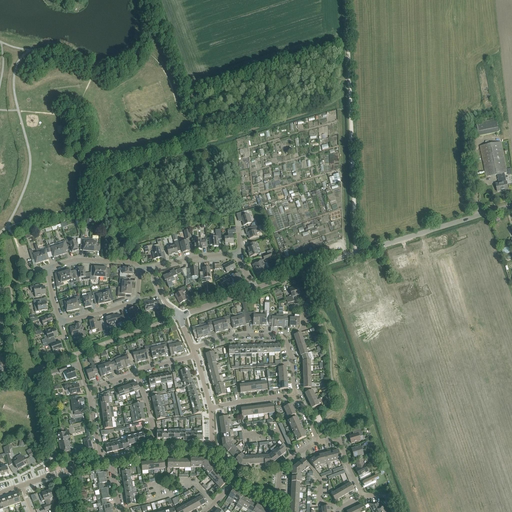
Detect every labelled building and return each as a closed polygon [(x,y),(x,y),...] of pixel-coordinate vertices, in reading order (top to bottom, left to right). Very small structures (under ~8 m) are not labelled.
[(496,119),(476,123),(479,136),(499,132),(496,119)] [(486,177),(497,175),(499,183),(496,184),(497,192),(508,190),(507,182),(506,182),(504,173),(507,173),(501,142),(480,146),(486,177)] [(236,214),(238,220),(241,219),(243,225),(251,223),(249,214),(245,216),(244,212),(236,214)] [(257,225),(253,227),(245,229),(246,233),(247,233),(249,239),(254,238),(257,237),(256,233),(260,232),(257,225)] [(221,237),(221,232),(220,229),(215,230),(216,237),(213,237),(213,238),(209,238),(209,241),(210,246),(212,245),(212,246),(213,247),(214,247),(218,247),(217,238),(221,237)] [(229,244),(229,245),(234,244),(233,233),(236,233),(235,229),(229,230),(229,233),(228,234),(228,237),(224,237),(225,244),(229,244)] [(85,253),(89,253),(90,239),(82,238),(81,238),(80,244),(81,244),(80,249),(83,249),(83,251),(85,251),(85,253)] [(72,252),(79,250),(76,241),(71,242),(70,239),(66,241),(66,243),(68,247),(70,247),(72,252)] [(90,239),(89,253),(93,253),(94,252),(96,252),(96,251),(100,251),(100,244),(97,244),(97,242),(97,239),(90,239)] [(161,239),(157,240),(158,245),(153,246),(152,245),(144,247),(145,252),(145,251),(152,250),(154,259),(159,258),(162,257),(160,247),(163,247),(161,239)] [(194,240),(195,250),(202,249),(202,247),(204,247),(207,247),(207,239),(201,240),(201,239),(194,240)] [(65,241),(56,243),(60,256),(66,254),(66,251),(68,250),(65,241)] [(178,241),(174,242),(175,245),(167,247),(168,252),(167,252),(168,255),(169,255),(169,256),(177,254),(177,252),(180,251),(179,246),(178,241)] [(181,248),(182,252),(190,251),(189,246),(188,241),(180,243),(181,248)] [(248,252),(250,257),(258,254),(256,247),(258,247),(256,242),(248,245),(249,248),(248,248),(249,252),(248,252)] [(56,243),(47,246),(49,252),(52,252),(54,258),(60,256),(56,243)] [(40,249),(39,250),(42,262),(49,260),(47,253),(49,252),(47,246),(45,247),(46,251),(41,252),(40,249)] [(42,262),(39,250),(37,250),(38,253),(33,255),(32,252),(32,250),(29,250),(32,261),(35,260),(36,263),(38,263),(42,262)] [(263,256),(264,259),(272,257),(271,256),(274,255),(272,250),(266,252),(267,254),(263,256)] [(253,265),(257,274),(261,272),(263,276),(269,274),(266,269),(262,260),(253,265)] [(215,269),(221,269),(225,268),(227,273),(236,268),(232,261),(223,266),(220,266),(220,264),(214,264),(215,269)] [(94,272),(91,272),(91,273),(90,279),(90,280),(96,280),(96,277),(100,277),(100,267),(94,267),(94,272)] [(107,268),(100,267),(100,277),(104,278),(103,280),(106,280),(106,278),(109,278),(109,274),(106,274),(107,268)] [(187,272),(188,279),(192,279),(192,277),(198,276),(197,272),(197,267),(190,268),(190,272),(187,272)] [(200,278),(202,283),(206,282),(206,278),(211,277),(210,272),(210,267),(203,268),(203,276),(200,276),(200,278)] [(73,271),(74,274),(77,281),(79,281),(79,278),(83,278),(83,280),(90,279),(91,273),(91,272),(91,273),(85,274),(84,268),(77,268),(78,270),(73,271)] [(120,271),(120,277),(126,277),(126,274),(132,275),(133,268),(123,268),(123,272),(120,271)] [(70,270),(64,272),(67,281),(71,280),(71,283),(77,281),(74,274),(71,275),(70,270)] [(177,276),(176,275),(174,270),(170,272),(170,273),(163,277),(165,281),(166,281),(166,282),(169,288),(173,286),(172,283),(175,281),(173,278),(177,276)] [(67,281),(64,272),(58,274),(59,277),(57,278),(57,279),(57,280),(57,281),(55,281),(56,287),(64,285),(63,283),(67,281)] [(231,277),(233,281),(233,282),(230,283),(232,288),(236,287),(235,286),(243,282),(238,273),(231,277)] [(122,283),(122,287),(132,288),(132,282),(123,281),(123,278),(120,278),(119,283),(122,283)] [(30,286),(31,291),(34,290),(35,297),(37,297),(42,296),(42,295),(46,294),(45,287),(40,287),(40,284),(30,286)] [(292,296),(285,298),(287,303),(291,302),(294,301),(292,297),(303,293),(300,286),(294,289),(294,287),(289,289),(292,296)] [(122,287),(119,287),(118,287),(118,291),(119,291),(118,291),(118,292),(117,297),(125,297),(125,294),(131,294),(132,288),(122,287)] [(175,295),(180,304),(187,300),(183,293),(186,291),(183,287),(176,291),(177,294),(175,295)] [(106,293),(102,294),(104,303),(111,302),(109,296),(112,296),(111,289),(105,290),(106,293)] [(91,300),(93,300),(91,292),(86,294),(87,297),(83,298),(85,308),(91,306),(91,303),(92,303),(91,300)] [(104,303),(102,294),(98,294),(98,292),(92,293),(94,299),(97,299),(98,305),(104,303)] [(74,300),(71,301),(73,311),(82,308),(79,296),(74,297),(74,300)] [(46,298),(45,298),(33,300),(35,312),(39,312),(47,310),(46,305),(48,305),(46,298)] [(73,311),(71,301),(67,302),(66,299),(61,300),(62,307),(65,306),(66,312),(73,311)] [(163,308),(160,300),(156,302),(156,303),(154,303),(154,301),(148,302),(148,301),(144,302),(145,311),(155,309),(159,308),(159,309),(163,308)] [(238,314),(236,314),(239,327),(246,325),(245,321),(249,321),(248,315),(248,313),(245,302),(242,303),(244,311),(242,312),(243,315),(239,317),(238,314)] [(264,315),(260,315),(260,325),(262,325),(266,326),(266,321),(269,321),(269,313),(269,303),(265,303),(264,311),(267,311),(267,313),(264,313),(264,315)] [(128,322),(125,323),(126,326),(133,323),(132,319),(139,317),(138,314),(139,313),(140,313),(140,312),(139,311),(139,310),(138,310),(137,310),(136,307),(128,310),(129,314),(128,315),(128,314),(128,316),(126,317),(128,322)] [(253,313),(248,313),(248,315),(249,321),(253,321),(253,325),(257,325),(260,325),(260,315),(255,315),(255,312),(253,312),(253,313)] [(280,314),(278,314),(278,327),(282,328),(282,327),(284,327),(285,327),(287,327),(287,320),(288,312),(285,312),(285,314),(280,314)] [(239,327),(236,314),(234,315),(235,318),(231,319),(229,313),(227,314),(227,316),(229,323),(232,323),(233,328),(235,327),(235,328),(239,327)] [(272,313),(269,313),(269,321),(269,323),(271,324),(271,326),(274,327),(278,327),(278,314),(276,314),(276,317),(272,317),(272,313)] [(294,313),(294,318),(290,318),(289,328),(296,328),(296,324),(299,324),(300,313),(294,313)] [(121,322),(120,318),(119,314),(116,315),(116,316),(115,317),(114,315),(105,318),(108,326),(121,322)] [(50,315),(41,319),(44,326),(53,322),(50,315)] [(224,321),(219,322),(222,331),(224,330),(224,331),(228,330),(227,324),(229,323),(227,316),(223,318),(224,321)] [(91,331),(92,331),(96,330),(97,333),(102,331),(101,326),(98,326),(96,320),(89,321),(91,327),(90,327),(89,327),(89,328),(88,329),(89,330),(90,331),(91,331)] [(214,320),(210,321),(212,331),(215,330),(215,333),(219,332),(219,331),(222,331),(219,322),(215,323),(214,320)] [(212,331),(210,321),(207,322),(208,326),(204,327),(203,324),(201,325),(204,337),(208,336),(211,335),(210,331),(212,331)] [(70,327),(72,338),(72,336),(79,334),(80,336),(84,335),(83,332),(81,325),(80,323),(76,324),(76,326),(70,327)] [(204,337),(201,325),(199,325),(200,328),(196,329),(195,326),(192,327),(195,338),(197,337),(198,339),(204,337)] [(44,336),(46,343),(53,341),(52,338),(58,336),(55,329),(51,330),(51,329),(45,331),(47,335),(44,336)] [(53,341),(46,343),(43,344),(43,345),(44,346),(46,347),(48,347),(49,350),(52,349),(53,353),(59,351),(59,350),(62,348),(60,341),(54,343),(53,341)] [(168,342),(165,343),(167,350),(169,350),(171,356),(177,354),(174,341),(172,342),(173,345),(169,346),(168,342)] [(176,341),(174,341),(177,354),(184,352),(181,343),(177,344),(176,341)] [(162,357),(166,355),(164,351),(167,350),(165,343),(165,342),(160,343),(161,346),(157,347),(159,356),(161,356),(162,357)] [(149,345),(147,346),(148,351),(151,351),(153,359),(157,358),(157,357),(159,356),(157,347),(152,349),(152,346),(150,346),(149,345)] [(140,349),(138,349),(141,362),(148,360),(146,352),(148,351),(147,346),(144,346),(145,350),(141,351),(140,349)] [(137,352),(129,354),(132,361),(134,360),(135,363),(141,362),(138,349),(136,349),(137,352)] [(125,357),(121,359),(124,367),(127,367),(131,366),(129,362),(132,361),(129,354),(128,350),(125,351),(126,354),(124,354),(125,357)] [(314,360),(311,352),(308,353),(301,356),(303,361),(310,361),(314,360)] [(114,359),(112,359),(114,365),(115,368),(117,367),(118,370),(122,369),(122,368),(124,367),(121,359),(120,355),(114,358),(114,359)] [(207,365),(215,363),(216,362),(216,360),(219,359),(218,356),(207,359),(208,364),(207,365)] [(103,362),(107,374),(114,372),(112,368),(115,368),(114,365),(112,359),(109,360),(110,363),(106,364),(105,361),(103,362)] [(97,365),(95,366),(97,372),(99,371),(101,377),(107,374),(103,362),(101,363),(102,366),(98,367),(97,365)] [(97,372),(95,366),(94,365),(89,367),(90,370),(86,371),(89,381),(96,378),(94,375),(97,374),(97,372)] [(65,367),(59,369),(60,373),(63,372),(63,374),(65,380),(66,380),(68,380),(76,377),(73,368),(67,371),(65,367)] [(209,370),(210,376),(218,374),(217,370),(221,369),(220,367),(209,370)] [(214,386),(221,384),(220,381),(224,380),(223,378),(212,381),(213,386),(214,386)] [(184,388),(186,387),(195,385),(194,382),(192,383),(191,380),(183,382),(184,388)] [(134,382),(131,383),(134,392),(139,390),(136,383),(134,383),(134,382)] [(70,383),(65,384),(64,384),(66,391),(69,390),(70,395),(80,392),(79,385),(71,386),(70,383)] [(214,386),(215,391),(224,389),(223,383),(221,384),(214,386)] [(124,385),(121,386),(125,395),(130,394),(127,386),(124,387),(124,385)] [(115,393),(118,402),(120,401),(121,400),(122,400),(122,399),(122,398),(122,396),(125,395),(121,386),(119,387),(119,389),(117,389),(118,392),(115,393)] [(305,393),(307,398),(314,395),(312,390),(311,390),(310,388),(304,388),(304,390),(306,393),(305,393)] [(99,401),(99,404),(109,403),(112,402),(111,396),(110,397),(109,394),(102,395),(103,398),(100,399),(101,401),(99,401)] [(152,400),(153,403),(164,401),(164,400),(163,395),(154,397),(149,398),(150,401),(152,400)] [(307,398),(309,403),(317,400),(314,395),(307,398)] [(73,407),(74,412),(85,410),(84,399),(78,400),(77,396),(71,397),(72,407),(73,407)] [(317,400),(309,403),(311,408),(319,405),(317,400)] [(283,407),(286,413),(293,409),(291,404),(283,407)] [(155,414),(163,413),(167,412),(165,406),(154,409),(155,411),(154,412),(154,414),(155,414)] [(130,411),(132,417),(144,414),(143,409),(134,411),(134,410),(130,411)] [(289,417),(294,415),(296,414),(293,409),(286,413),(288,418),(289,417)] [(144,414),(132,417),(133,423),(137,422),(145,420),(144,414)] [(294,415),(289,417),(290,420),(289,421),(290,422),(288,423),(291,429),(292,429),(294,432),(293,433),(296,439),(297,439),(298,441),(306,437),(304,433),(305,432),(304,430),(303,431),(300,423),(301,423),(300,420),(299,421),(297,417),(295,418),(294,415)] [(281,423),(278,424),(288,445),(290,444),(281,423)] [(351,444),(360,441),(359,437),(362,436),(360,429),(354,431),(355,434),(349,436),(351,444)] [(71,442),(68,430),(65,431),(66,433),(57,434),(61,453),(70,451),(68,442),(71,442)] [(90,438),(84,440),(87,451),(93,450),(90,438)] [(228,452),(234,446),(231,442),(230,438),(222,439),(221,439),(222,447),(228,452)] [(110,444),(112,452),(118,450),(115,439),(110,440),(110,444)] [(118,439),(115,439),(118,450),(123,449),(121,441),(118,442),(118,439)] [(362,446),(357,448),(352,449),(354,457),(362,455),(361,451),(366,449),(365,446),(368,445),(367,442),(361,444),(362,446)] [(5,454),(5,455),(6,455),(9,466),(13,464),(10,459),(9,454),(11,454),(8,445),(3,448),(5,454)] [(228,452),(232,455),(240,447),(238,445),(235,448),(234,446),(228,452)] [(276,445),(274,446),(281,455),(286,452),(281,446),(278,447),(276,445)] [(272,448),(275,450),(272,452),(277,459),(278,458),(281,455),(274,446),(272,448)] [(232,455),(235,459),(241,454),(239,452),(242,449),(240,447),(232,455)] [(309,461),(315,469),(320,465),(336,461),(340,460),(338,450),(332,452),(332,449),(329,450),(330,452),(319,455),(314,458),(314,457),(309,461)] [(269,455),(264,455),(264,464),(272,464),(278,459),(278,458),(277,459),(272,452),(269,455)] [(241,454),(235,459),(234,460),(240,467),(249,466),(249,465),(248,456),(244,457),(241,454)] [(14,459),(16,462),(14,463),(18,469),(26,465),(21,455),(16,457),(17,458),(14,459)] [(201,468),(209,476),(215,469),(205,459),(190,459),(190,460),(190,468),(201,468)] [(291,482),(300,482),(301,483),(301,479),(300,479),(300,473),(305,469),(305,470),(309,467),(303,459),(292,468),(291,482)] [(362,459),(360,460),(355,461),(357,468),(355,469),(359,476),(368,471),(364,465),(363,465),(362,459)] [(2,468),(0,469),(2,476),(9,475),(7,467),(8,467),(7,464),(1,466),(2,468)] [(119,469),(118,469),(119,475),(120,475),(122,474),(123,477),(120,478),(131,476),(130,470),(126,471),(125,468),(122,468),(120,469),(119,469)] [(208,476),(212,480),(218,474),(219,473),(215,469),(209,476),(208,476)] [(92,475),(93,480),(106,478),(105,475),(106,475),(105,472),(101,473),(101,470),(94,471),(91,472),(91,475),(92,475)] [(212,480),(216,484),(222,479),(218,474),(212,480)] [(366,487),(366,488),(367,490),(374,487),(372,484),(376,483),(375,481),(379,480),(377,475),(368,480),(367,479),(368,479),(367,476),(364,477),(365,480),(364,480),(365,481),(362,483),(364,487),(366,486),(366,487)] [(97,487),(97,488),(104,486),(104,483),(107,483),(106,480),(106,478),(93,480),(94,485),(93,485),(94,488),(97,487)] [(222,479),(216,484),(220,489),(226,483),(222,479)] [(350,483),(345,486),(349,493),(354,490),(350,483)] [(98,491),(99,496),(109,494),(108,491),(109,491),(108,488),(105,489),(104,486),(97,488),(98,491)] [(345,486),(340,488),(344,496),(349,493),(345,486)] [(340,488),(335,491),(340,498),(344,496),(340,488)] [(50,490),(39,494),(42,502),(45,501),(47,505),(44,507),(45,510),(53,507),(52,504),(51,504),(49,499),(53,498),(50,490)] [(233,500),(238,493),(232,490),(227,500),(231,503),(233,500)] [(340,498),(335,491),(331,494),(335,501),(340,498)] [(237,504),(242,497),(243,496),(238,493),(233,500),(238,503),(237,504)] [(99,501),(100,504),(107,502),(107,499),(110,498),(110,495),(109,495),(109,494),(99,496),(100,500),(99,501)] [(19,495),(12,497),(15,504),(21,502),(19,495)] [(201,496),(196,499),(200,506),(205,504),(201,496)] [(12,497),(6,499),(9,507),(15,504),(12,497)] [(241,509),(242,507),(247,500),(242,497),(237,504),(236,506),(241,509)] [(6,499),(0,501),(3,509),(9,507),(6,499)] [(196,499),(191,502),(195,509),(200,506),(196,499)] [(242,507),(247,510),(252,503),(247,500),(242,507)] [(98,511),(99,511),(102,511),(112,509),(112,507),(111,504),(108,505),(107,502),(100,504),(95,505),(96,508),(98,507),(98,511)] [(191,502),(186,505),(190,511),(195,509),(191,502)] [(247,510),(250,511),(252,511),(257,505),(256,506),(252,503),(247,510)] [(385,511),(383,507),(380,508),(377,503),(368,504),(372,511),(385,511)]
